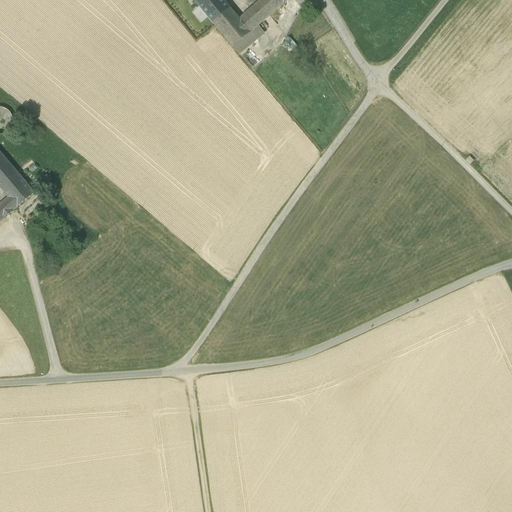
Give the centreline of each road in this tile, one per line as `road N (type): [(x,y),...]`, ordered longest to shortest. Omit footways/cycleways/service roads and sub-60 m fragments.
road 1 (unclassified): [(191,370),(198,343),(251,257),(379,83)]
road 2 (unclassified): [(511,263),(313,354),(191,370)]
road 3 (unclassified): [(191,370),(0,384)]
road 4 (unclassified): [(379,83),(511,209)]
road 5 (track): [(207,511),(191,370)]
